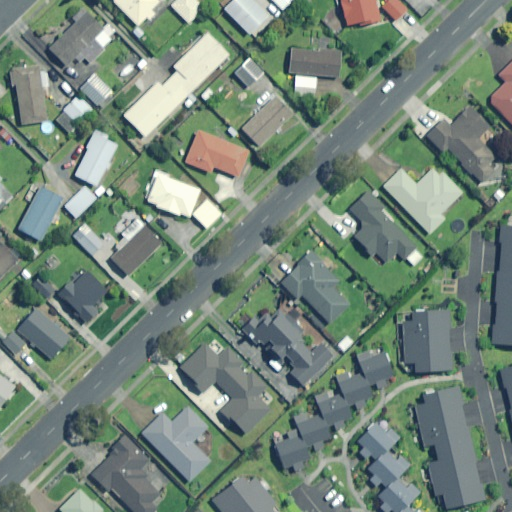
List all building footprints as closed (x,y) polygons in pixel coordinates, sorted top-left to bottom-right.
[(162,1),(161,0),(110,0),(140,30),(154,16),(151,12),(162,1)] [(203,10),(193,0),(177,0),(170,7),(187,25),(203,10)] [(267,18),(249,0),(233,0),(223,10),(248,36),(267,18)] [(293,0),(292,0),(270,0),(281,11),(293,0)] [(379,22),(373,0),(338,0),(345,28),(366,23),(367,25),(379,22)] [(407,11),(395,0),(389,0),(381,9),(395,23),(407,11)] [(103,52),(102,50),(110,42),(116,36),(107,26),(104,30),(86,12),(48,51),(66,69),(79,56),(89,66),(103,52)] [(228,57),(207,35),(172,69),(176,73),(161,88),(157,84),(123,118),(144,139),(228,57)] [(340,54),(290,51),(288,75),(294,76),(293,100),(314,101),(315,78),(339,79),(340,54)] [(262,75),(249,61),(233,75),(247,90),(262,75)] [(511,62),(498,76),(505,84),(487,101),(511,127),(511,62)] [(46,123),(38,67),(9,71),(11,88),(15,88),(20,127),(46,123)] [(109,93),(93,77),(80,91),(97,107),(109,93)] [(91,111),(76,97),(55,123),(70,136),(91,111)] [(291,117),(274,100),(241,132),(259,149),(291,117)] [(489,129),(469,108),(449,128),(443,121),(426,138),(442,155),(447,150),(481,186),(493,174),(486,167),(495,158),(477,140),(489,129)] [(107,138),(94,132),(85,150),(87,151),(74,177),(96,188),(117,147),(105,141),(107,138)] [(248,154),(197,132),(183,163),(210,175),(212,169),(237,179),(248,154)] [(438,178),(432,171),(415,187),(400,172),(383,189),(429,236),(444,221),(439,216),(461,195),(441,174),(438,178)] [(199,192),(155,175),(144,204),(188,221),(199,192)] [(96,200),(84,188),(63,209),(76,221),(96,200)] [(63,201),(40,189),(17,231),(40,243),(63,201)] [(425,257),(365,193),(348,209),(365,228),(354,239),(371,258),(375,255),(385,265),(399,253),(413,268),(425,257)] [(220,216),(205,201),(191,216),(206,231),(220,216)] [(127,243),(110,259),(128,279),(163,247),(138,220),(120,236),(127,243)] [(82,222),(69,233),(92,258),(104,247),(82,222)] [(511,227),(501,227),(492,341),(511,342),(511,227)] [(0,279),(17,262),(0,245),(0,279)] [(337,281),(312,254),(280,284),(295,300),(300,296),(329,326),(348,307),(330,288),(337,281)] [(107,293),(86,272),(60,297),(86,325),(98,314),(91,307),(107,293)] [(54,291),(40,278),(31,289),(45,301),(54,291)] [(259,351),(266,343),(271,347),(267,350),(280,362),(283,359),(294,369),(288,375),(304,391),(339,355),(281,299),(260,321),(255,316),(240,332),(259,351)] [(71,337),(38,308),(16,333),(50,362),(71,337)] [(454,369),(449,308),(411,311),(412,319),(403,319),(406,363),(415,362),(416,372),(454,369)] [(25,346),(13,334),(2,344),(14,357),(25,346)] [(219,356),(206,343),(178,370),(203,395),(215,384),(232,401),(220,412),(245,437),(270,412),(258,398),(267,389),(227,348),(219,356)] [(393,375),(383,350),(357,359),(362,372),(338,381),(342,393),(316,402),(320,412),(295,421),(299,434),(275,443),(284,467),(310,458),(306,446),(333,436),(329,425),(353,416),(348,404),(373,395),(369,384),(393,375)] [(511,364),(500,367),(511,419),(511,364)] [(0,407),(14,388),(0,378),(0,407)] [(486,499),(460,387),(422,396),(424,405),(416,407),(425,448),(434,446),(437,462),(429,464),(437,499),(445,497),(448,507),(486,499)] [(206,430),(186,409),(170,425),(162,416),(141,435),(189,484),(209,464),(191,445),(206,430)] [(397,442),(377,422),(358,441),(375,458),(366,467),(386,488),(378,495),(394,511),(414,511),(409,506),(417,498),(398,479),(407,470),(388,450),(397,442)] [(148,463),(123,437),(111,448),(115,452),(91,476),(106,492),(109,489),(131,511),(156,511),(157,511),(151,504),(159,496),(144,480),(146,478),(139,472),(148,463)] [(209,498),(220,511),(270,511),(268,508),(274,503),(253,477),(247,482),(240,474),(209,498)] [(98,511),(78,492),(59,511),(60,511),(98,511)]
